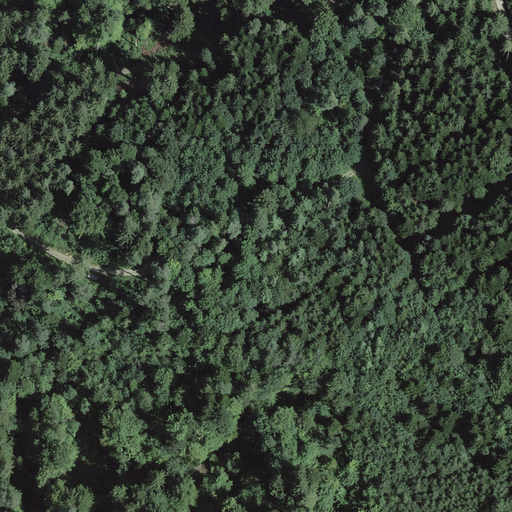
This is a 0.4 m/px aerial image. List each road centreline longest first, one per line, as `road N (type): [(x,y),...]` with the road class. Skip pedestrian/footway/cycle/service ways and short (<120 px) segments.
road 1 (track): [(511,409),(450,340),(365,163),(394,71),(428,0)]
road 2 (track): [(0,156),(29,111),(67,90),(391,0)]
road 3 (track): [(365,163),(219,246),(145,273),(99,271),(56,256),(0,219)]
